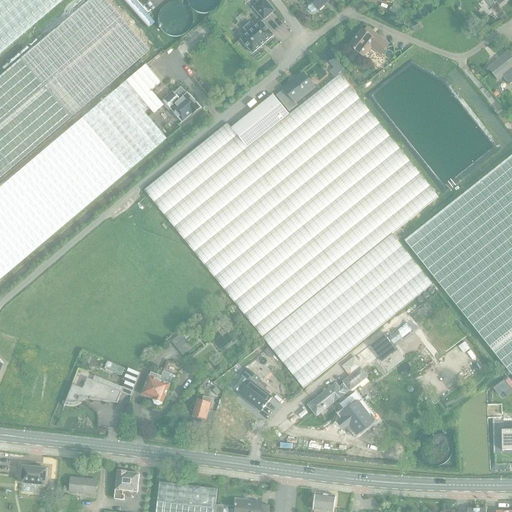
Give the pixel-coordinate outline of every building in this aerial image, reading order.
[(0,0),(0,50),(49,8),(59,0),(0,0)] [(0,178),(149,52),(104,0),(90,0),(0,76),(0,178)] [(148,0),(145,3),(152,12),(165,0),(148,0)] [(265,0),(261,0),(253,8),(264,20),(275,11),(265,0)] [(314,13),(317,10),(318,11),(329,0),(308,0),(312,4),(309,7),(309,9),(312,13),(314,13)] [(393,0),(390,0),(388,3),(401,16),(406,11),(393,0)] [(485,0),(494,11),(500,6),(500,7),(508,0),(485,0)] [(505,14),(500,17),(503,22),(508,19),(505,14)] [(241,40),(253,54),(274,36),(261,22),(254,28),(250,23),(244,29),(248,34),(241,40)] [(422,29),(420,24),(412,28),(414,33),(422,29)] [(381,55),(389,45),(367,28),(365,32),(363,30),(350,46),(364,57),(371,47),(381,55)] [(511,82),(511,56),(509,52),(489,68),(498,80),(502,77),(509,85),(511,82)] [(0,279),(166,139),(144,113),(148,109),(152,113),(161,105),(150,92),(161,83),(145,65),(0,186),(0,279)] [(340,74),(289,114),(248,147),(231,128),(228,124),(145,191),(263,337),(303,389),(433,285),(392,234),(438,197),(340,74)] [(283,89),(284,90),(276,96),(289,112),(297,105),(295,102),(314,87),(303,74),(293,83),(292,82),(283,89)] [(192,115),(199,109),(187,95),(180,100),(173,93),(163,101),(181,122),(191,114),(192,115)] [(273,95),(231,128),(248,147),(289,114),(273,95)] [(423,227),(405,242),(511,376),(511,156),(473,188),(459,199),(423,227)] [(407,323),(388,338),(394,345),(413,330),(407,323)] [(171,342),(182,355),(192,347),(181,334),(171,342)] [(385,334),(370,346),(378,357),(394,345),(388,338),(385,334)] [(366,349),(360,354),(364,360),(371,355),(366,349)] [(355,357),(343,366),(350,376),(361,368),(362,367),(355,357)] [(108,362),(105,369),(121,376),(124,369),(108,362)] [(125,382),(123,388),(132,392),(140,373),(129,368),(124,381),(125,382)] [(336,384),(309,405),(317,416),(368,377),(361,368),(350,376),(344,381),(346,384),(340,389),(336,384)] [(263,406),(270,397),(255,385),(260,379),(248,370),(243,376),(250,382),(241,395),(255,405),(254,407),(260,412),(264,407),(263,406)] [(164,371),(161,377),(151,373),(143,395),(155,400),(154,401),(155,405),(158,406),(162,404),(174,375),(164,371)] [(83,389),(73,385),(65,403),(69,403),(74,403),(79,401),(82,402),(83,399),(82,398),(84,395),(91,398),(90,400),(117,403),(122,393),(119,392),(121,387),(95,376),(93,381),(87,379),(83,389)] [(242,377),(234,388),(239,392),(248,382),(242,377)] [(504,381),(499,385),(502,389),(505,390),(509,386),(504,381)] [(297,384),(281,397),(288,402),(302,391),(297,384)] [(355,392),(339,404),(345,412),(342,415),(344,418),(341,421),(346,428),(350,426),(357,435),(374,422),(372,419),(375,417),(355,392)] [(213,400),(204,398),(203,402),(198,401),(194,417),(195,417),(195,419),(199,420),(200,418),(206,420),(208,411),(210,411),(213,400)] [(182,414),(185,419),(192,413),(189,409),(186,411),(182,414)] [(452,447),(451,440),(447,434),(442,430),(435,428),(428,429),(422,433),(417,439),(415,446),(416,453),(420,459),(426,463),(433,465),(440,464),(446,460),(450,454),(452,447)] [(511,430),(502,431),(502,451),(511,450),(511,430)] [(22,483),(46,486),(47,470),(24,467),(22,483)] [(137,493),(138,484),(139,474),(127,473),(127,472),(118,471),(115,499),(124,500),(125,495),(123,495),(123,491),(137,493)] [(96,495),(97,484),(97,481),(72,478),(71,492),(96,495)] [(215,511),(216,505),(218,490),(160,483),(156,511),(215,511)] [(333,511),(335,496),(315,493),(313,511),(315,511),(333,511)] [(235,511),(269,511),(271,506),(262,505),(262,503),(237,500),(235,511)]
